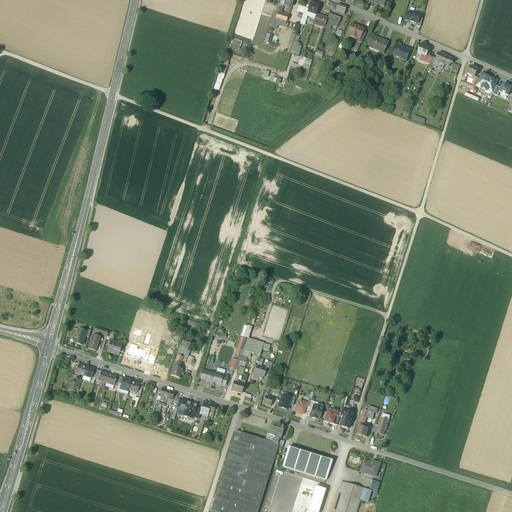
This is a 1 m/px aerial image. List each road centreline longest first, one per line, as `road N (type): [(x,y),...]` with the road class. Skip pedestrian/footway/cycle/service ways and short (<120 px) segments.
road 1 (unclassified): [(49,345),(511,495)]
road 2 (track): [(482,0),(347,442)]
road 3 (track): [(511,256),(112,94)]
road 4 (secondary): [(49,345),(134,0)]
road 5 (unclassified): [(331,0),(511,76)]
road 6 (secondary): [(2,502),(49,345)]
road 7 (track): [(210,133),(232,67),(285,76),(291,58)]
road 8 (track): [(269,278),(387,316)]
